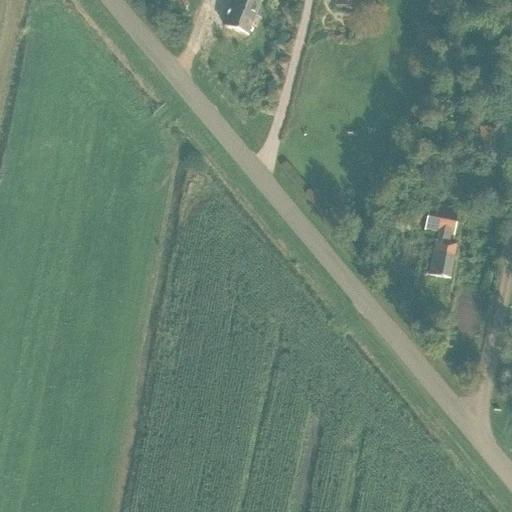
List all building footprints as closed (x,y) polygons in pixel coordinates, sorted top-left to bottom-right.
[(235,0),(224,27),(247,36),(261,2),(257,0),(256,0),(235,0)] [(336,0),(336,7),(356,10),(357,0),(336,0)] [(495,145),(495,127),(479,126),(479,145),(495,145)] [(408,209),(404,228),(421,232),(425,212),(408,209)] [(436,242),(429,276),(449,280),(456,246),(449,244),(450,235),(454,236),(458,214),(429,209),(425,230),(439,233),(437,242),(436,242)]
